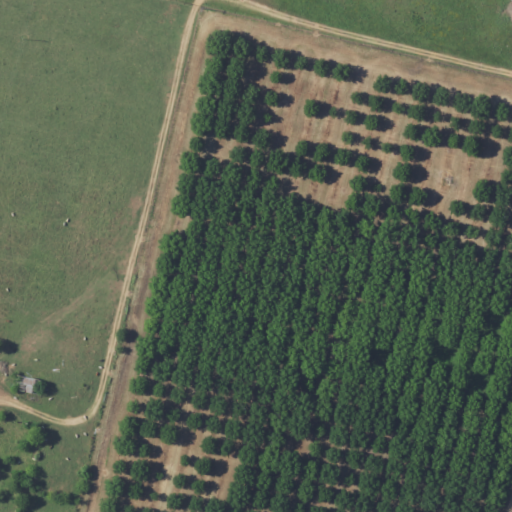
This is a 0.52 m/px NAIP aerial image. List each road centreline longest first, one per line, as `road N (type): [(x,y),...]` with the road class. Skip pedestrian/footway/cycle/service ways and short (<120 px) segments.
road 1 (residential): [(0,404),(71,425),(94,415),(215,0)]
road 2 (residential): [(232,0),(511,91)]
